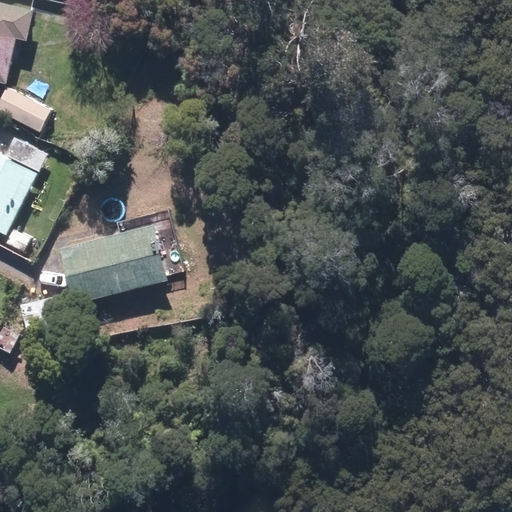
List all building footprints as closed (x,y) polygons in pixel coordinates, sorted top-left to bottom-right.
[(0,81),(8,83),(18,39),(29,41),(36,10),(0,2),(0,81)] [(54,110),(11,87),(0,108),(0,114),(40,136),(54,110)] [(0,230),(8,234),(38,174),(0,155),(0,230)] [(62,251),(75,303),(169,279),(156,227),(62,251)] [(64,297),(23,307),(32,344),(73,334),(64,297)]
